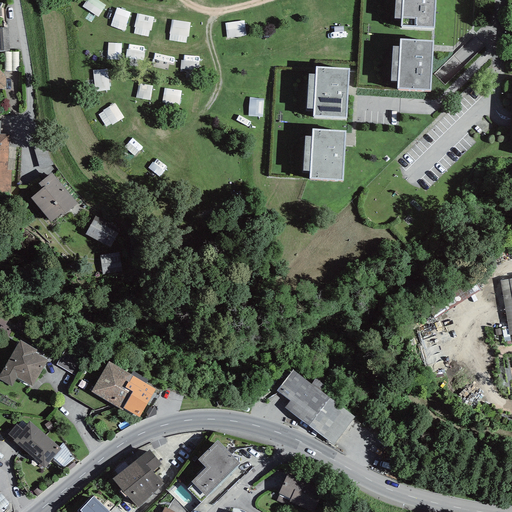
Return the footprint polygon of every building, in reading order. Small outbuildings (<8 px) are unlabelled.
[(101,12),(107,0),(106,0),(85,0),(84,4),(101,12)] [(435,0),(402,0),(402,33),(435,34),(435,0)] [(112,23),(127,28),(132,8),(117,4),(112,23)] [(152,33),(154,13),(138,11),(135,31),(152,33)] [(171,38),(189,40),(191,19),(173,17),(171,38)] [(227,18),(228,34),(247,33),(246,17),(227,18)] [(2,30),(0,29),(0,50),(9,50),(8,29),(2,30)] [(109,39),(109,55),(121,55),(122,40),(109,39)] [(433,48),(399,46),(396,90),(430,92),(433,48)] [(95,79),(109,78),(108,65),(95,66),(95,79)] [(346,117),(348,69),(316,67),(316,74),(314,109),(314,116),(346,117)] [(314,109),(316,74),(309,74),(307,108),(314,109)] [(141,81),(138,95),(151,98),(154,84),(141,81)] [(250,96),(250,114),(264,115),(265,96),(250,96)] [(99,111),(109,125),(126,113),(116,99),(99,111)] [(345,132),(313,130),(312,137),(310,171),(310,178),(342,180),(345,132)] [(9,134),(0,133),(0,186),(7,187),(9,134)] [(310,171),(312,137),(305,137),(303,171),(310,171)] [(44,140),(32,144),(39,168),(51,164),(44,140)] [(76,203),(50,173),(38,183),(42,188),(31,197),(53,222),(76,203)] [(120,229),(95,216),(86,234),(110,247),(120,229)] [(118,253),(100,256),(103,275),(121,271),(118,253)] [(511,278),(500,281),(509,335),(511,334),(511,278)] [(0,333),(8,338),(13,329),(5,325),(4,327),(1,326),(0,326),(0,333)] [(20,340),(0,374),(0,379),(12,386),(16,378),(32,387),(48,360),(35,353),(37,350),(20,340)] [(85,359),(66,348),(56,365),(75,376),(85,359)] [(123,411),(124,409),(123,408),(132,392),(125,387),(132,376),(130,375),(108,361),(91,392),(123,411)] [(354,417),(293,369),(277,391),(290,401),(285,407),(334,445),(354,417)] [(132,376),(146,384),(148,380),(133,371),(130,375),(132,376)] [(124,409),(139,417),(155,389),(146,384),(132,376),(125,387),(132,392),(123,408),(124,409)] [(14,440),(13,441),(40,464),(44,468),(53,458),(61,449),(59,447),(29,421),(26,425),(22,420),(17,425),(16,424),(8,434),(14,440)] [(44,425),(48,431),(54,428),(49,421),(44,425)] [(205,468),(191,482),(193,484),(187,489),(201,503),(239,464),(217,440),(197,460),(205,468)] [(63,468),(74,459),(63,443),(59,447),(61,449),(53,458),(63,468)] [(161,464),(150,450),(112,479),(138,508),(163,483),(152,472),(161,464)] [(280,494),(276,500),(287,505),(289,501),(311,511),(314,511),(326,490),(289,472),(279,493),(280,494)] [(0,509),(8,503),(1,494),(0,494),(0,509)] [(78,511),(109,511),(94,496),(92,498),(91,497),(77,511),(78,511)]
